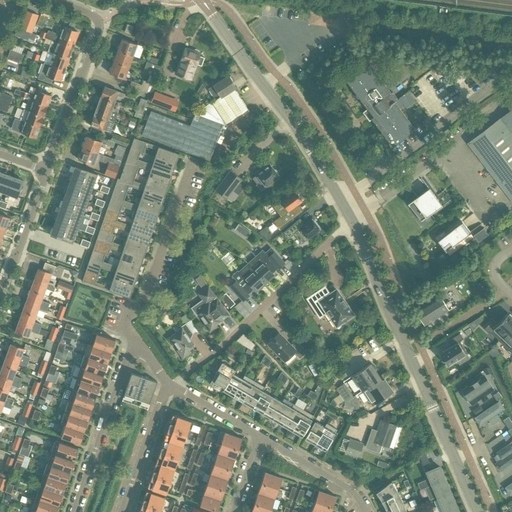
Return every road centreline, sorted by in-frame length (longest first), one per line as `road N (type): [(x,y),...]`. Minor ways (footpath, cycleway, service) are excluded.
road 1 (tertiary): [(477,511),(349,222)]
road 2 (tertiary): [(349,222),(302,137),(203,0)]
road 3 (unclassified): [(188,372),(349,222)]
road 4 (residential): [(193,156),(149,292),(126,318),(141,353)]
road 5 (residential): [(45,169),(99,24),(94,12),(62,0)]
road 6 (residential): [(141,353),(127,361),(75,511)]
road 7 (residential): [(0,298),(45,169)]
road 8 (residential): [(122,511),(170,385)]
road 9 (residential): [(363,511),(347,489),(257,437)]
